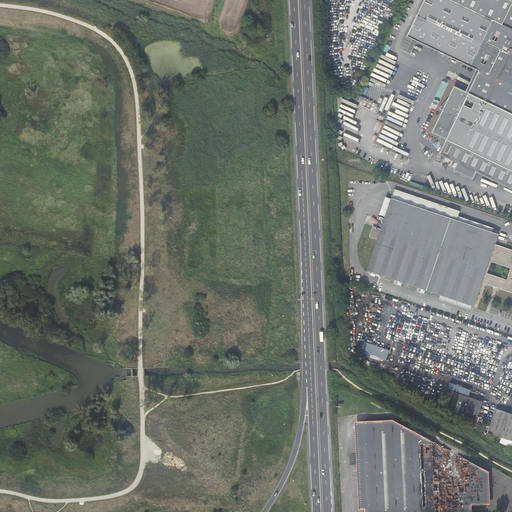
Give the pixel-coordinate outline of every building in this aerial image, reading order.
[(464,93),(452,87),(446,105),(433,129),(438,132),(437,134),(445,140),(440,151),(457,159),(453,167),(472,176),(475,169),(511,186),(511,16),(472,0),(427,0),(424,7),(411,38),(475,70),(464,93)] [(457,222),(458,217),(459,213),(395,191),(382,230),(373,227),(370,238),(378,241),(368,271),(440,296),(445,298),(474,308),(482,283),(511,294),(511,251),(495,245),(498,236),(457,222)] [(500,231),(458,217),(457,222),(498,236),(500,231)] [(389,350),(364,342),(362,350),(371,356),(386,361),(389,350)] [(440,405),(476,417),(481,403),(474,401),(468,399),(445,391),(440,405)] [(511,414),(495,409),(491,422),(488,421),(482,432),(511,441),(511,414)] [(364,511),(471,511),(471,505),(483,504),(481,468),(391,419),(360,422),(364,511)] [(511,441),(482,432),(482,433),(511,448),(511,441)]
